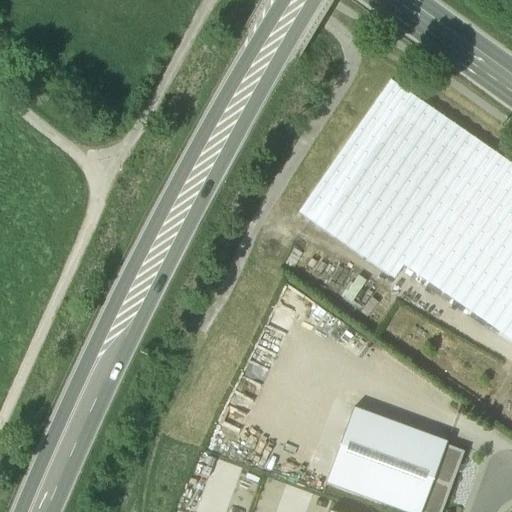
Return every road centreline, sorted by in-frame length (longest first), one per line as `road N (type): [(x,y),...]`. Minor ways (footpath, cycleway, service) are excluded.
road 1 (trunk): [(38,511),(146,273),(294,0)]
road 2 (track): [(298,0),(344,39),(349,77),(270,200),(239,269)]
road 3 (track): [(0,433),(114,180)]
road 4 (track): [(123,511),(239,269)]
road 5 (track): [(114,180),(210,0)]
road 6 (secondary): [(511,85),(393,0)]
road 7 (track): [(114,180),(0,94)]
